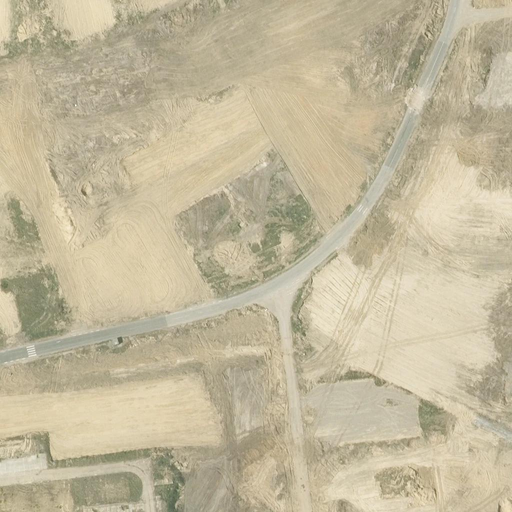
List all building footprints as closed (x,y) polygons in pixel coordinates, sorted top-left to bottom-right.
[(90,0),(69,0),(79,30),(98,24),(90,0)] [(340,0),(302,0),(257,19),(267,43),(345,10),(340,0)] [(259,36),(238,47),(243,57),(264,46),(259,36)] [(209,43),(190,52),(205,82),(224,72),(209,43)] [(301,75),(309,92),(327,84),(319,66),(301,75)] [(145,185),(261,126),(250,104),(134,164),(145,185)] [(350,138),(365,144),(379,112),(364,105),(350,138)] [(328,190),(349,178),(306,106),(286,118),(328,190)] [(441,236),(473,154),(449,144),(417,227),(441,236)] [(0,279),(58,268),(53,245),(0,255),(0,207),(27,202),(22,180),(0,184),(0,279)] [(511,193),(506,194),(506,190),(495,191),(498,217),(511,215),(511,193)] [(176,288),(134,206),(112,217),(154,299),(176,288)] [(109,235),(83,248),(111,307),(138,295),(109,235)] [(15,420),(16,426),(26,424),(25,418),(15,420)] [(0,459),(34,457),(33,442),(0,444),(0,459)] [(92,502),(127,500),(126,480),(91,482),(92,502)] [(164,484),(164,498),(173,498),(172,484),(164,484)]
